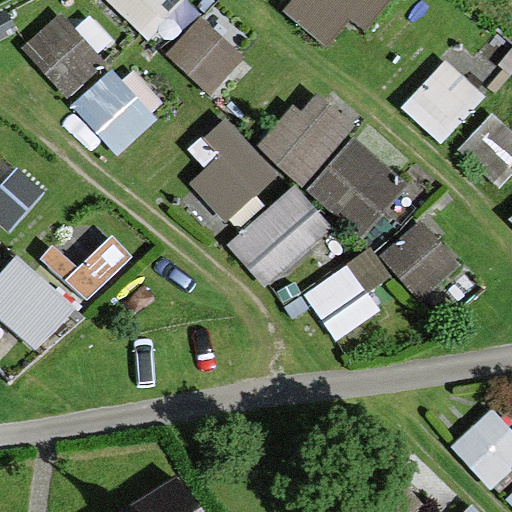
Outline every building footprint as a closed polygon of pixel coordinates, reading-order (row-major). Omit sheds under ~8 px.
[(121,0),(146,25),(171,0),(121,0)] [(284,0),(341,42),(372,0),(284,0)] [(23,39),(71,90),(112,51),(64,1),(23,39)] [(208,5),(171,39),(210,81),(246,47),(208,5)] [(444,132),(490,83),(449,46),(404,95),(444,132)] [(121,53),(74,90),(119,146),(166,109),(121,53)] [(262,137),(304,173),(358,111),(315,75),(262,137)] [(511,96),(508,93),(464,144),(503,178),(511,166),(511,96)] [(179,146),(234,214),(288,172),(232,103),(179,146)] [(362,121),(307,171),(357,225),(412,175),(362,121)] [(0,156),(0,209),(19,221),(42,182),(0,156)] [(267,274),(336,213),(298,171),(229,232),(267,274)] [(408,286),(460,262),(436,210),(384,234),(408,286)] [(24,239),(0,264),(0,306),(42,344),(86,296),(24,239)] [(307,283),(340,333),(385,303),(352,254),(307,283)] [(492,478),(511,460),(511,413),(496,396),(453,433),(492,478)] [(132,511),(192,511),(176,485),(132,511)] [(495,511),(474,489),(450,511),(495,511)]
